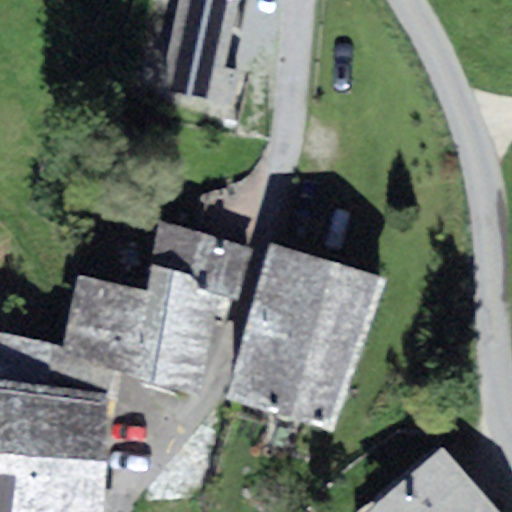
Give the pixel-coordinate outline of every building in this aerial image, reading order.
[(242,71),(226,67),(241,0),(182,0),(162,91),(234,108),(242,71)] [(163,222),(153,264),(221,294),(238,298),(255,246),(163,222)] [(390,277),(271,243),(229,398),(335,429),(390,277)] [(81,275),(61,362),(200,394),(221,294),(153,264),(150,290),(81,275)] [(0,511),(102,511),(109,391),(0,378),(0,511)] [(502,511),(443,447),(364,511),(502,511)]
